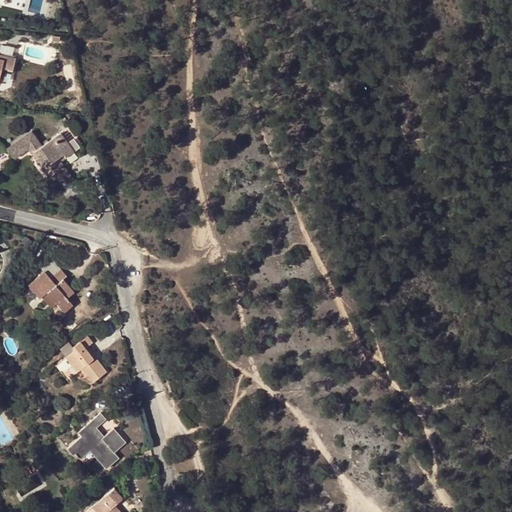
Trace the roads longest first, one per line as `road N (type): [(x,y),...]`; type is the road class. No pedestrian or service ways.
road 1 (track): [(393,511),(324,456),(295,404),(263,377),(208,226),(196,162),(199,0)]
road 2 (track): [(452,511),(437,488),(419,400),(360,357),(280,171),(235,0)]
road 3 (residential): [(175,511),(118,258),(106,240),(0,212)]
